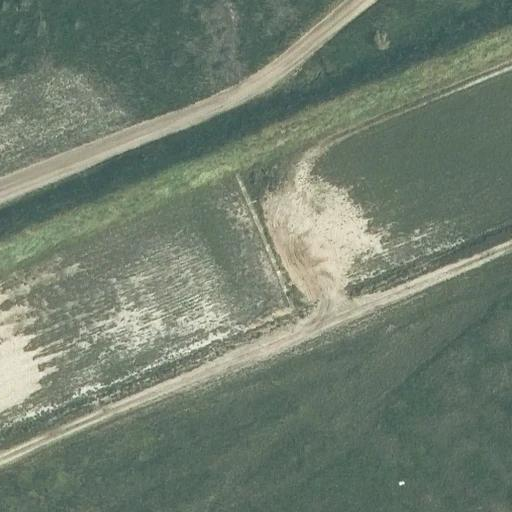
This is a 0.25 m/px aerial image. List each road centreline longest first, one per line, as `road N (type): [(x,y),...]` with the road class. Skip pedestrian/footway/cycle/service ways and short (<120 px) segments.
road 1 (track): [(0,459),(511,247)]
road 2 (track): [(360,0),(295,63),(227,107),(0,196)]
